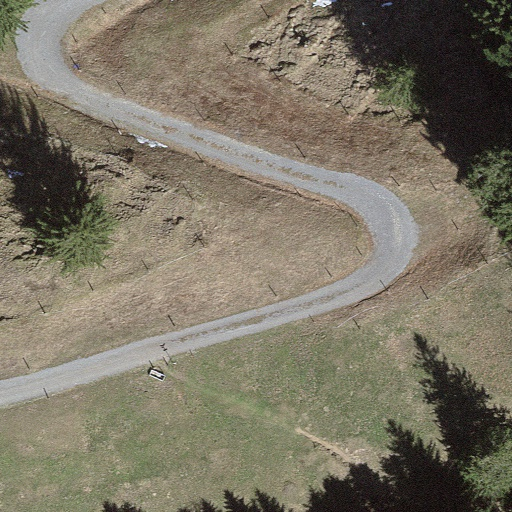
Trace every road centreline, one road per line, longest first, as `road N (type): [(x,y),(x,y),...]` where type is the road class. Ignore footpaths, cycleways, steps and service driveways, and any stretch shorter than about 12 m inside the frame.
road 1 (track): [(160,371),(391,282),(397,221),(52,87),(40,36),(66,0)]
road 2 (track): [(0,408),(160,371)]
